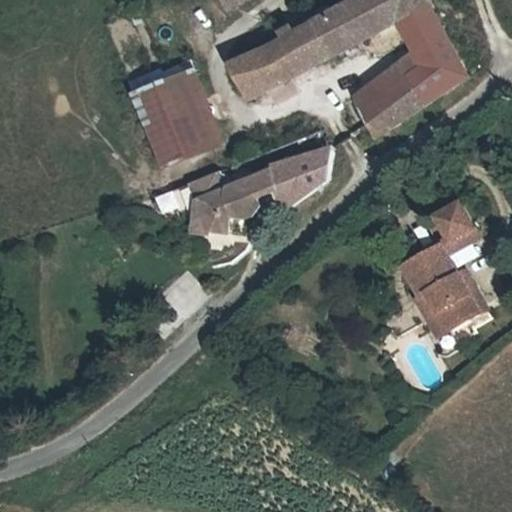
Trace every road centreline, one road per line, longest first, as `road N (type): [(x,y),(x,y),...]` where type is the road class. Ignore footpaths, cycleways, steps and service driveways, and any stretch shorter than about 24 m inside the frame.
road 1 (unclassified): [(511,74),(370,178),(101,421),(0,463)]
road 2 (unknown): [(272,0),(231,30),(218,51),(219,85),(237,114),(287,107),(369,65)]
